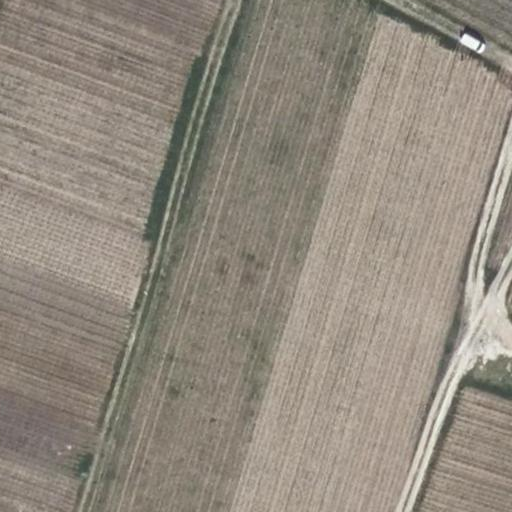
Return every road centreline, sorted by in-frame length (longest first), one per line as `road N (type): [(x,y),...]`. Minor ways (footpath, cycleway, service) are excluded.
road 1 (track): [(83,511),(232,0),(393,0),(511,68)]
road 2 (track): [(402,511),(457,361),(511,265)]
road 3 (track): [(511,321),(483,282),(480,238),(511,142)]
